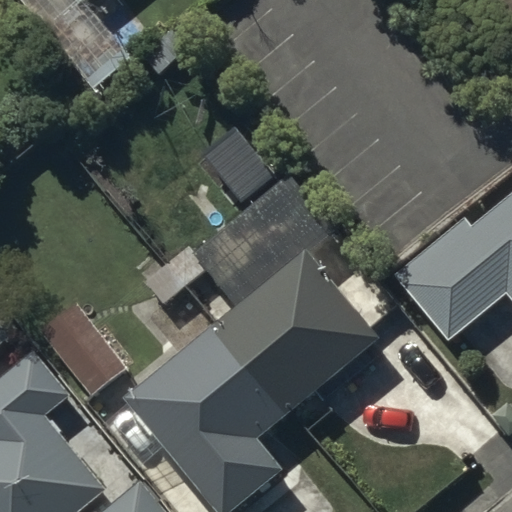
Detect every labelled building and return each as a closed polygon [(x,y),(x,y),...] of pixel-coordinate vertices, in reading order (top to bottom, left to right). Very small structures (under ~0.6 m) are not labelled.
[(28,0),(52,27),(83,0),(28,0)] [(191,252),(235,305),(126,394),(132,401),(104,424),(139,466),(163,446),(217,511),(225,511),(282,466),(256,435),(377,337),(308,253),(336,230),(289,172),(191,252)] [(511,194),(474,226),(466,216),(395,275),(449,340),(508,291),(511,295),(511,194)] [(75,303),(41,329),(93,396),(127,370),(75,303)] [(0,341),(9,334),(0,322),(0,341)] [(68,391),(34,350),(0,377),(0,511),(71,511),(104,486),(43,412),(68,391)] [(168,511),(141,478),(99,511),(168,511)]
